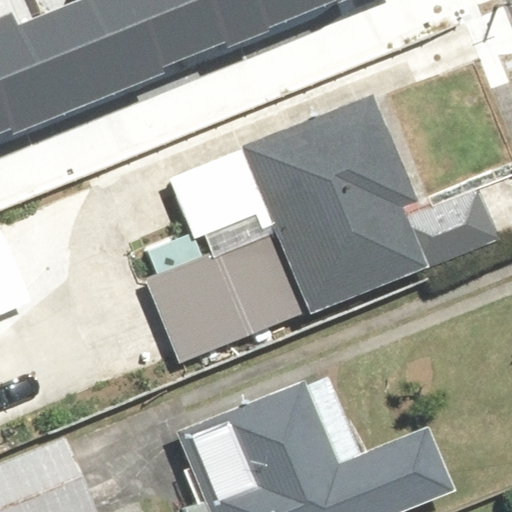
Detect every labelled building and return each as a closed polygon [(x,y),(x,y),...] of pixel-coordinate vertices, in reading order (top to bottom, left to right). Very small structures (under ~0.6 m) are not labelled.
[(0,138),(344,0),(84,0),(20,26),(15,14),(0,20),(0,138)] [(415,197),(373,92),(173,172),(197,236),(205,232),(215,257),(279,233),(309,307),(426,260),(403,202),(415,197)] [(170,268),(146,278),(180,361),(294,314),(266,245),(213,267),(205,247),(190,253),(184,238),(161,248),(170,268)] [(388,511),(454,485),(428,419),(363,445),(330,366),(181,427),(195,463),(181,469),(194,501),(182,506),(184,511),(388,511)] [(0,462),(0,511),(94,511),(98,510),(66,435),(0,462)]
